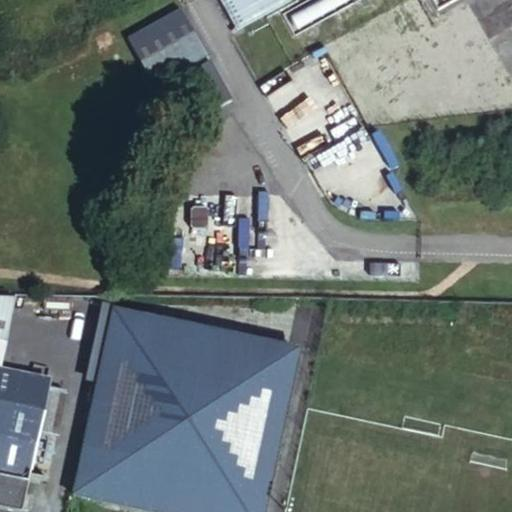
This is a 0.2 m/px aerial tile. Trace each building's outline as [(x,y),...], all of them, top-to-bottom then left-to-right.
[(218,0),(232,25),(277,0),(218,0)] [(146,81),(201,52),(174,3),(120,33),(146,81)] [(186,64),(207,104),(224,95),(203,55),(186,64)] [(395,155),(383,133),(374,133),(388,160),(395,155)] [(208,203),(192,205),(194,228),(209,226),(208,203)] [(0,503),(20,507),(37,427),(55,431),(65,388),(46,384),(48,376),(0,366),(0,359),(14,294),(0,293),(0,503)] [(457,301),(337,299),(337,311),(458,314),(457,301)] [(264,511),(300,345),(108,301),(71,492),(160,511),(264,511)]
